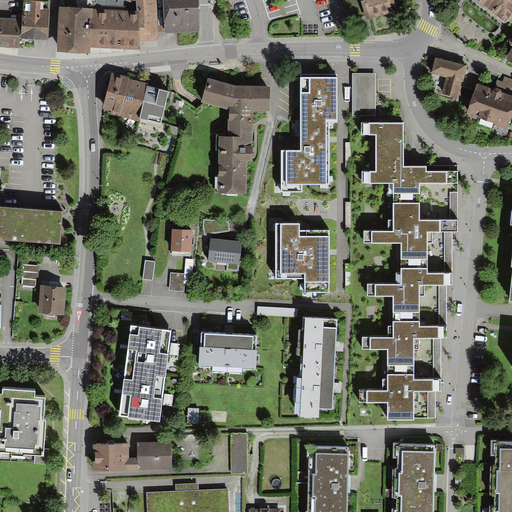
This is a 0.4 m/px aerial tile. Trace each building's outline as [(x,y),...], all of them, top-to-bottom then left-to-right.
[(144,44),(133,14),(129,14),(81,12),(81,0),(60,0),(60,10),(63,10),(62,57),(92,58),(92,52),(140,54),(143,54),(144,44)] [(132,0),(133,14),(144,44),(159,43),(159,32),(199,30),(199,11),(198,0),(132,0)] [(365,0),(342,0),(349,22),(370,16),(365,0)] [(365,0),(370,16),(371,20),(398,12),(394,0),(365,0)] [(511,0),(475,0),(505,24),(511,15),(511,0)] [(26,45),(51,46),(52,13),(26,13),(26,45)] [(20,19),(0,18),(0,45),(18,46),(20,19)] [(436,57),(431,75),(447,79),(443,94),(457,97),(462,81),(463,82),(468,65),(436,57)] [(337,73),(301,74),(301,149),(281,149),(281,193),(303,193),(303,183),(329,183),(329,118),(337,118),(337,73)] [(375,74),(353,74),(353,116),(375,116),(375,74)] [(131,81),(113,76),(104,112),(122,117),(131,81)] [(511,88),(511,79),(504,77),(503,82),(498,80),(495,87),(505,91),(506,87),(511,88)] [(240,88),(208,79),(201,105),(228,113),(228,137),(218,137),(218,198),(247,198),(247,164),(252,164),(252,114),(270,114),(270,88),(240,88)] [(150,85),(131,81),(122,117),(140,122),(150,85)] [(171,91),(150,85),(140,122),(152,125),(154,119),(163,122),(171,91)] [(478,86),(467,118),(479,122),(478,126),(492,131),(494,127),(506,131),(511,115),(511,95),(488,87),(487,90),(478,86)] [(404,127),(362,127),(362,138),(376,138),(376,175),(363,175),(363,187),(393,187),(394,235),(364,235),(364,247),(402,247),(402,288),(368,288),(368,300),(394,300),(394,342),(363,342),(363,353),(388,352),(388,395),(360,395),(360,406),(388,406),(388,423),(415,423),(415,418),(415,395),(435,395),(441,395),(441,383),(415,383),(415,341),(441,341),(447,341),(447,330),(420,330),(420,289),(446,289),(452,288),(452,277),(428,277),(428,235),(452,235),(458,235),(457,224),(420,224),(420,187),(458,187),(458,175),(427,175),(427,171),(404,171),(404,127)] [(30,209),(0,207),(0,240),(60,245),(62,215),(62,213),(63,212),(30,209)] [(229,222),(204,220),(203,228),(205,236),(231,232),(229,222)] [(303,220),(276,220),(276,277),(307,277),(307,291),(330,291),(330,230),(303,230),(303,220)] [(187,230),(172,229),(172,251),(173,251),(173,254),(191,255),(191,252),(192,252),(193,230),(187,230)] [(242,243),(211,240),(208,263),(240,266),(242,243)] [(185,274),(171,273),(169,290),(184,291),(184,283),(192,283),(193,259),(186,259),(185,274)] [(155,264),(146,263),(144,281),(153,282),(155,264)] [(37,267),(23,266),(22,288),(36,289),(37,267)] [(66,286),(43,284),(41,314),(64,316),(66,286)] [(443,316),(443,329),(449,329),(449,293),(439,293),(439,296),(430,296),(430,306),(436,306),(436,316),(443,316)] [(298,309),(257,307),(257,315),(286,317),(297,318),(298,309)] [(297,377),(296,412),(299,412),(301,412),(301,417),(320,418),(321,409),(334,410),(335,387),(337,346),(338,318),(303,317),(303,328),(299,328),(298,355),(303,355),(302,377),(297,377)] [(170,329),(128,324),(118,415),(159,419),(160,408),(161,406),(171,407),(172,394),(163,393),(167,354),(177,355),(178,344),(169,343),(169,339),(170,329)] [(230,334),(201,332),(200,366),(214,366),(214,370),(243,371),(243,368),(256,368),(257,335),(230,334)] [(35,390),(3,388),(3,393),(0,392),(0,408),(2,409),(1,419),(0,419),(0,451),(11,452),(11,454),(27,455),(27,453),(35,454),(34,459),(49,460),(50,443),(45,443),(47,419),(44,419),(45,396),(35,395),(35,390)] [(199,408),(188,407),(187,423),(198,423),(199,408)] [(246,435),(232,435),(232,474),(246,474),(246,435)] [(511,511),(511,441),(493,441),(491,511),(511,511)] [(129,442),(95,442),(95,470),(129,470),(129,459),(129,442)] [(173,442),(140,442),(140,459),(140,470),(173,470),(173,442)] [(433,511),(434,444),(395,444),(393,511),(433,511)] [(348,446),(310,445),(308,511),(346,511),(347,482),(348,446)] [(464,447),(456,447),(456,456),(464,456),(464,447)] [(129,459),(129,470),(140,470),(140,459),(129,459)] [(229,511),(229,488),(147,492),(148,511),(229,511)]
